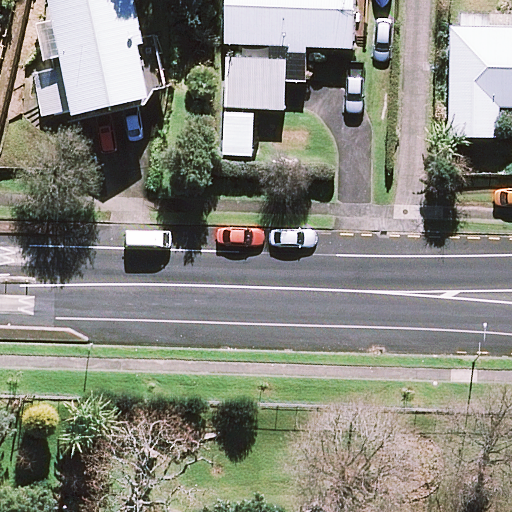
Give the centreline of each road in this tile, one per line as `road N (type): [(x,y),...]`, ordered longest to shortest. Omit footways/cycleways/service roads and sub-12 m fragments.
road 1 (residential): [(409,295),(0,282)]
road 2 (residential): [(409,295),(429,0)]
